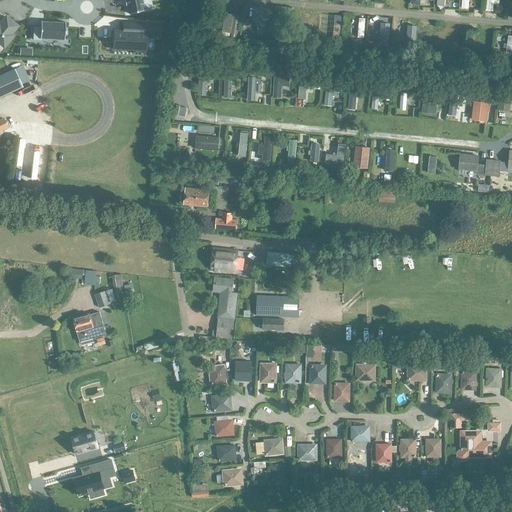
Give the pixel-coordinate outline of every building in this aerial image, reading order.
[(144,10),(142,0),(124,0),(125,5),(126,5),(128,14),(144,10)] [(420,12),(420,0),(412,0),(412,11),(420,12)] [(469,0),(461,0),(461,8),(469,8),(469,0)] [(495,0),(487,0),(486,11),(492,12),(492,9),(495,9),(495,6),(493,5),(493,2),(495,2),(495,0)] [(254,7),(253,21),(259,22),(258,34),(265,35),(267,8),(254,7)] [(289,31),(292,13),(285,12),(283,30),(289,31)] [(233,16),(225,14),(222,32),(237,35),(241,16),(233,14),(233,16)] [(4,20),(2,18),(0,16),(0,43),(2,45),(3,46),(4,45),(11,36),(11,37),(12,35),(11,35),(10,33),(15,27),(16,26),(15,25),(7,18),(6,17),(5,18),(4,20)] [(382,19),(379,45),(389,47),(392,20),(382,19)] [(41,39),(64,40),(65,23),(41,21),(40,27),(33,27),(33,40),(40,40),(41,39)] [(146,53),(147,37),(156,38),(157,24),(133,23),(132,34),(114,33),(113,51),(146,53)] [(433,35),(433,48),(441,49),(441,36),(433,35)] [(261,65),(250,64),(249,74),(260,74),(261,65)] [(0,97),(22,87),(14,69),(0,75),(0,97)] [(344,112),(368,114),(371,75),(347,72),(344,112)] [(206,96),(207,84),(209,85),(209,80),(207,80),(208,76),(199,75),(198,96),(206,96)] [(256,91),(257,78),(257,77),(249,77),(247,101),(255,101),(256,91)] [(281,86),(290,86),(290,78),(274,77),(273,97),(281,97),(281,86)] [(224,78),(224,97),(232,97),(232,89),(234,89),(234,86),(232,86),(232,78),(224,78)] [(300,78),(298,98),(306,99),(307,79),(300,78)] [(325,102),(332,102),(333,90),(335,90),(336,85),(333,84),(334,82),(327,81),(325,102)] [(455,119),(457,97),(450,96),(448,118),(455,119)] [(510,97),(500,96),(499,96),(497,110),(508,111),(510,98),(510,97)] [(431,99),(424,98),(423,98),(421,113),(434,114),(434,111),(436,111),(437,104),(435,104),(435,99),(431,99)] [(489,101),(475,100),(475,101),(473,101),(471,120),(486,121),(489,101)] [(185,116),(187,108),(180,106),(178,115),(185,116)] [(241,131),(238,157),(246,157),(249,131),(241,131)] [(196,136),(195,149),(218,151),(219,138),(196,136)] [(262,160),(270,161),(273,137),(265,136),(264,146),(260,145),(259,154),(263,155),(263,156),(262,160)] [(294,165),(297,139),(289,138),(288,145),(287,145),(286,150),(288,150),(287,164),(294,165)] [(312,143),(310,162),(318,163),(319,144),(312,143)] [(326,156),(326,164),(344,165),(345,147),(338,146),(337,157),(326,156)] [(355,148),(353,167),(366,168),(367,149),(355,148)] [(385,171),(393,172),(395,150),(386,150),(385,171)] [(487,160),(486,175),(499,176),(499,170),(509,171),(509,168),(511,168),(511,151),(511,152),(510,162),(500,161),(487,160)] [(461,154),(459,169),(477,171),(477,173),(485,174),(486,164),(478,163),(478,156),(461,154)] [(435,176),(442,177),(445,159),(438,158),(435,176)] [(412,179),(420,179),(420,159),(412,159),(412,179)] [(225,182),(225,186),(237,187),(239,175),(210,171),(208,184),(217,185),(217,181),(225,182)] [(186,188),(184,205),(208,207),(209,191),(186,188)] [(379,191),(378,202),(395,204),(396,192),(379,191)] [(215,229),(237,231),(237,219),(232,219),(232,213),(222,212),(221,218),(216,218),(215,229)] [(214,249),(211,269),(213,269),(215,272),(218,272),(220,270),(235,272),(237,251),(214,249)] [(97,272),(87,271),(85,284),(95,285),(97,272)] [(121,275),(112,276),(116,301),(125,299),(121,275)] [(220,313),(220,318),(234,320),(237,294),(232,293),(233,288),(235,289),(235,286),(233,285),(233,280),(215,278),(213,292),(221,293),(218,313),(220,313)] [(106,290),(94,294),(99,308),(111,304),(106,290)] [(257,295),(257,316),(299,318),(300,297),(257,295)] [(73,319),(80,343),(106,335),(99,312),(89,315),(89,314),(73,319)] [(232,342),(234,320),(220,318),(218,318),(215,341),(217,341),(217,340),(232,342)] [(285,329),(285,319),(262,319),(262,330),(283,330),(283,334),(298,334),(298,330),(285,329)] [(138,352),(160,346),(158,340),(137,346),(138,352)] [(285,355),(292,350),(292,344),(283,344),(282,353),(285,355)] [(307,345),(307,354),(313,354),(313,352),(318,352),(318,348),(314,348),(314,345),(307,345)] [(235,381),(251,381),(252,362),(235,361),(235,381)] [(261,364),(261,381),(276,382),(277,365),(261,364)] [(283,378),(286,380),(286,382),(301,383),(301,365),(286,365),(286,371),(283,373),(283,378)] [(311,365),(311,383),(326,383),(326,380),(330,380),(330,370),(326,370),(326,365),(311,365)] [(357,365),(357,380),(375,380),(375,365),(357,365)] [(408,365),(407,380),(426,380),(426,365),(408,365)] [(225,366),(210,367),(211,385),(226,383),(226,379),(228,379),(227,369),(225,369),(225,366)] [(486,369),(486,387),(501,387),(501,369),(486,369)] [(461,371),(461,389),(476,390),(476,372),(461,371)] [(436,374),(436,392),(451,392),(451,374),(436,374)] [(335,383),(335,400),(349,401),(350,383),(335,383)] [(231,395),(213,397),(214,411),(232,409),(231,395)] [(469,413),(450,413),(450,428),(462,428),(462,421),(469,422),(469,413)] [(233,420),(215,421),(216,436),(234,434),(233,420)] [(352,426),(352,441),(369,441),(369,426),(367,426),(367,423),(362,423),(362,426),(352,426)] [(71,438),(76,454),(98,448),(94,431),(71,438)] [(461,448),(458,452),(458,456),(461,459),(466,459),(469,456),(489,456),(491,453),(491,444),(488,441),(476,441),(476,433),(474,431),(463,431),(461,433),(461,448)] [(282,438),(264,440),(266,455),(284,453),(282,438)] [(342,439),(327,439),(327,457),(342,457),(342,439)] [(415,439),(400,439),(401,457),(406,457),(406,463),(412,463),(412,457),(416,457),(415,439)] [(441,439),(425,439),(425,457),(441,457),(441,439)] [(115,452),(126,449),(124,443),(113,446),(115,452)] [(235,444),(217,446),(219,461),(237,459),(235,444)] [(317,444),(303,444),(299,444),(299,460),(317,459),(317,444)] [(377,444),(376,462),(391,462),(391,444),(377,444)] [(102,480),(116,476),(111,460),(90,466),(93,473),(75,478),(80,496),(96,491),(97,497),(105,495),(103,489),(104,489),(102,480)] [(305,475),(314,465),(309,461),(300,470),(305,475)] [(288,464),(270,466),(272,481),(290,479),(288,464)] [(242,469),(224,471),(225,485),(243,484),(242,469)] [(136,480),(133,470),(127,472),(129,482),(136,480)]
